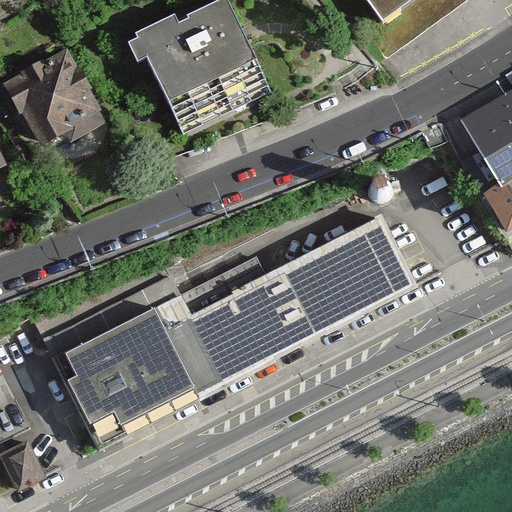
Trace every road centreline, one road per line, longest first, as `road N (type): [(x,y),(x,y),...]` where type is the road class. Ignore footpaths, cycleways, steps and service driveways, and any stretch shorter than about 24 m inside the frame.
road 1 (tertiary): [(0,270),(392,111),(511,47)]
road 2 (primary): [(511,285),(70,511)]
road 3 (primary): [(138,511),(511,320)]
